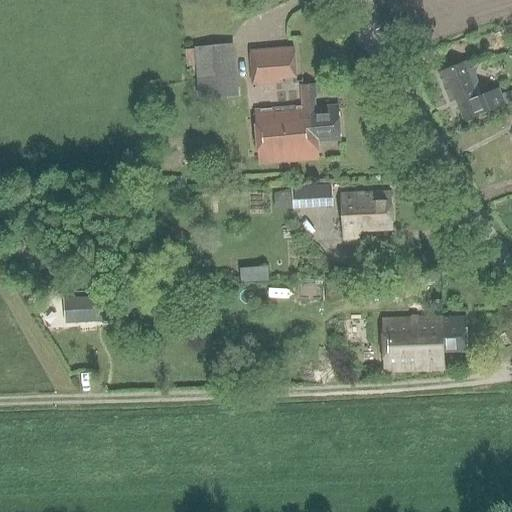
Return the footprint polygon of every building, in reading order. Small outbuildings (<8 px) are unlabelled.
[(196,65),(198,100),(237,97),(233,43),(194,46),(195,49),(185,50),(186,66),(196,65)] [(296,77),(294,47),(249,50),(251,85),(281,83),(280,78),(296,77)] [(464,122),(495,110),(511,103),(511,90),(502,95),(499,87),(481,95),(468,62),(437,74),(449,103),(455,100),(464,122)] [(317,142),(340,141),(338,106),(316,108),(314,85),(300,86),(301,107),(255,111),(259,165),(318,161),(317,142)] [(293,208),(333,206),(332,186),(292,188),(293,208)] [(359,231),(391,230),(390,193),(341,195),(343,240),(360,239),(359,231)] [(267,267),(240,269),(241,284),(268,282),(267,267)] [(327,301),(380,299),(380,280),(327,282),(327,301)] [(114,295),(68,298),(70,323),(116,320),(114,295)] [(432,311),(442,311),(441,301),(432,301),(432,311)] [(443,353),(466,352),(465,318),(441,319),(441,318),(383,320),(385,372),(443,370),(443,353)]
